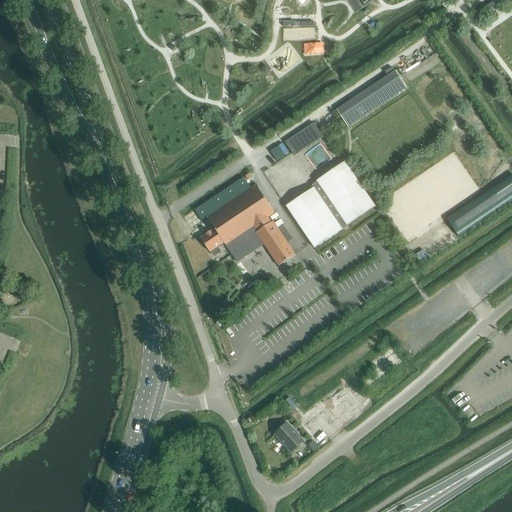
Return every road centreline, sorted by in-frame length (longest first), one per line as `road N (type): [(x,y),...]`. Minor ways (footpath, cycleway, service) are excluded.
road 1 (unclassified): [(223,396),(75,0)]
road 2 (secondary): [(159,399),(169,355),(163,301),(48,0)]
road 3 (secondary): [(27,0),(146,286),(147,396)]
road 4 (unclassified): [(270,491),(281,492),(415,387),(511,300)]
road 5 (secondary): [(511,448),(395,511)]
road 6 (secondary): [(147,396),(112,511)]
